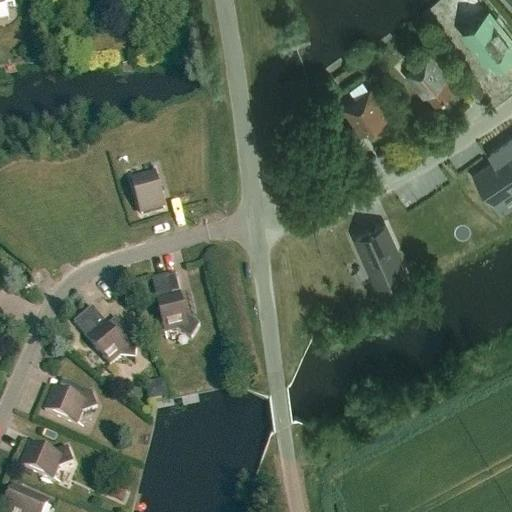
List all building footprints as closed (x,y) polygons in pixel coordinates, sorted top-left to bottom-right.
[(0,0),(0,5),(3,5),(4,11),(14,9),(12,0),(0,0)] [(501,73),(511,63),(511,41),(495,20),(473,37),(501,73)] [(427,95),(435,105),(452,90),(438,73),(441,71),(429,57),(406,77),(424,98),(427,95)] [(344,109),(362,135),(387,117),(370,91),(344,109)] [(494,162),(474,176),(493,203),(511,190),(511,140),(490,156),(494,162)] [(132,183),(141,216),(164,210),(155,176),(132,183)] [(406,273),(385,227),(356,240),(376,286),(406,273)] [(175,276),(152,282),(165,336),(177,333),(191,342),(200,328),(185,319),(175,276)] [(92,310),(74,326),(109,368),(119,360),(135,361),(137,345),(120,343),(92,310)] [(54,391),(44,413),(77,427),(82,416),(97,410),(91,395),(76,401),(54,391)] [(30,446),(21,468),(53,482),(58,471),(73,465),(67,450),(52,456),(30,446)] [(3,510),(7,511),(44,511),(48,502),(13,487),(3,510)]
